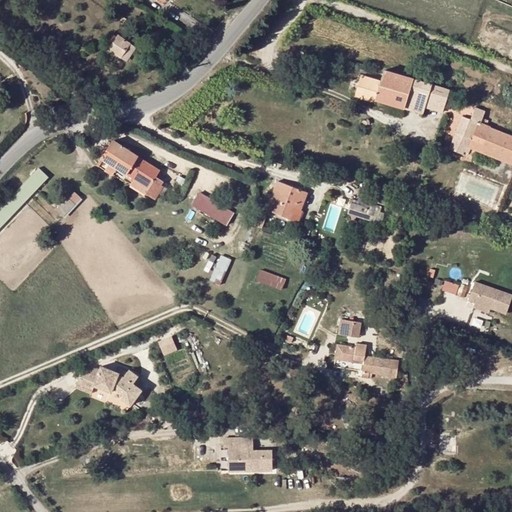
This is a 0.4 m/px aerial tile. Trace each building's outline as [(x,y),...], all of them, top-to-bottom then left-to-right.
[(121,57),(130,44),(131,44),(118,35),(116,38),(111,34),(105,44),(110,48),(108,51),(120,59),(121,57)] [(130,44),(121,57),(127,61),(136,48),(130,44)] [(403,107),(412,78),(383,69),(379,81),(360,75),(354,95),(373,101),(374,98),(403,107)] [(423,106),(430,84),(412,78),(403,107),(422,113),(423,106)] [(442,112),(448,90),(430,84),(423,106),(442,112)] [(467,153),(470,147),(511,164),(511,135),(485,125),(479,123),(482,116),(484,110),(474,106),(469,119),(461,116),(448,149),(462,155),(463,151),(467,153)] [(163,181),(156,177),(160,170),(123,147),(112,141),(101,158),(102,159),(98,166),(107,172),(111,165),(117,168),(134,179),(130,184),(155,200),(163,186),(161,185),(163,181)] [(117,168),(111,165),(107,172),(113,175),(117,168)] [(38,168),(0,207),(0,227),(35,191),(48,177),(38,168)] [(306,192),(276,181),(265,209),(297,222),(302,210),(300,210),(306,192)] [(232,213),(230,212),(198,193),(191,204),(225,225),(232,213)] [(392,205),(394,199),(382,195),(380,201),(392,205)] [(74,204),(67,198),(55,209),(63,216),(74,204)] [(372,210),(368,208),(369,205),(362,202),(361,205),(356,204),(357,201),(352,199),(347,213),(369,220),(372,210)] [(219,285),(230,260),(220,255),(209,280),(219,285)] [(284,280),(259,271),(259,272),(256,280),(281,289),(284,280)] [(466,297),(469,286),(445,278),(442,289),(466,297)] [(469,300),(476,303),(493,309),(506,314),(511,297),(511,295),(476,282),(469,300)] [(281,310),(284,301),(278,298),(274,307),(281,310)] [(284,301),(281,310),(285,312),(289,303),(284,301)] [(491,314),(493,309),(476,303),(475,308),(491,314)] [(338,331),(350,333),(352,318),(340,317),(338,331)] [(358,334),(360,319),(352,318),(350,333),(358,334)] [(170,334),(157,340),(163,354),(177,349),(170,334)] [(336,341),(334,356),(354,358),(354,356),(364,357),(362,368),(361,373),(368,374),(369,368),(397,372),(399,355),(365,351),(366,341),(356,340),(355,344),(336,341)] [(101,366),(101,367),(94,382),(112,390),(114,386),(122,393),(120,397),(128,403),(139,389),(131,383),(136,377),(128,370),(127,372),(124,376),(118,374),(101,366)] [(94,382),(101,367),(82,372),(77,384),(90,389),(94,382)] [(175,408),(162,414),(167,425),(180,420),(175,408)] [(227,447),(228,470),(272,469),(271,449),(253,449),(249,450),(249,446),(253,446),(253,437),(222,438),(222,447),(227,447)]
